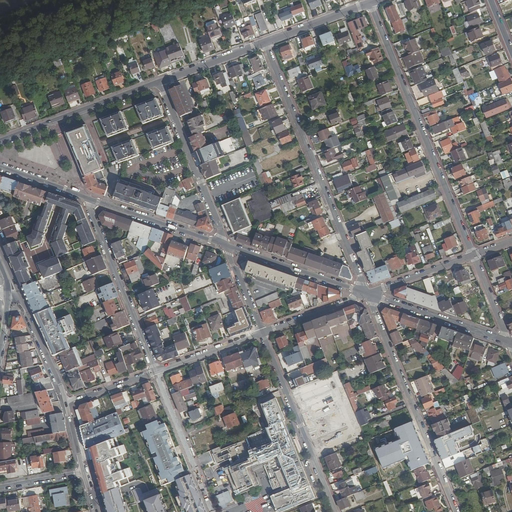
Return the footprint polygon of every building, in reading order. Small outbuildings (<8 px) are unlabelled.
[(319,0),(307,0),(311,9),(315,8),(321,5),(319,0)] [(403,4),(406,12),(408,11),(409,12),(420,8),(417,0),(416,0),(412,0),(405,3),(403,4)] [(471,0),(470,0),(467,1),(469,5),(470,5),(473,13),(476,11),(482,9),(481,6),(475,9),(474,8),(479,5),(478,2),(479,1),(478,0),(471,0)] [(293,8),(296,16),(308,11),(304,3),(293,8)] [(402,17),(407,15),(406,12),(403,4),(402,4),(398,5),(402,17)] [(405,30),(401,20),(400,20),(396,11),(388,14),(397,34),(405,30)] [(476,11),(473,13),(472,13),(473,15),(467,18),(471,27),(481,23),(476,11)] [(262,14),(261,13),(255,15),(261,31),(268,29),(265,22),(262,14)] [(226,28),(236,24),(232,14),(222,18),(226,28)] [(355,22),(348,24),(355,44),(362,41),(358,31),(358,30),(368,27),(364,18),(355,22)] [(246,29),(242,30),(243,33),(242,33),(244,38),(253,34),(248,20),(244,22),(246,29)] [(217,24),(206,28),(210,37),(211,40),(221,36),(217,24)] [(477,28),(469,32),(473,42),(483,38),(481,33),(479,34),(477,28)] [(348,32),(347,32),(342,34),(339,35),(340,37),(338,38),(340,44),(351,40),(348,32)] [(334,42),(331,33),(320,37),(323,46),(334,42)] [(211,40),(210,37),(199,41),(204,53),(214,49),(211,40)] [(309,50),(308,47),(314,45),(311,37),(302,41),(306,51),(309,50)] [(419,38),(415,39),(420,52),(424,50),(419,38)] [(404,44),(403,46),(404,49),(406,49),(407,49),(409,56),(415,54),(420,52),(415,39),(404,44)] [(113,43),(112,40),(97,46),(98,49),(113,43)] [(481,46),(485,55),(495,51),(491,42),(481,46)] [(177,44),(165,48),(167,53),(170,63),(184,58),(177,44)] [(290,45),(282,48),(281,51),(283,58),(292,54),(290,51),(292,50),(290,45)] [(98,49),(97,46),(82,51),(83,54),(98,49)] [(377,48),(366,53),(368,57),(371,56),(374,64),(382,61),(377,48)] [(444,58),(452,55),(449,48),(441,51),(444,58)] [(340,56),(342,62),(360,55),(357,49),(340,56)] [(425,63),(420,52),(415,54),(416,57),(417,57),(420,65),(425,63)] [(161,68),(171,64),(170,63),(167,53),(155,57),(158,66),(160,65),(161,68)] [(416,57),(415,54),(409,56),(406,58),(410,69),(414,67),(415,68),(417,67),(417,66),(420,65),(417,57),(416,57)] [(308,60),(312,70),(316,68),(317,72),(328,68),(323,55),(308,60)] [(493,68),(502,64),(498,55),(490,58),(490,60),(493,68)] [(256,74),(260,72),(264,71),(258,57),(251,60),(256,74)] [(62,65),(60,59),(53,62),(55,69),(59,67),(58,66),(62,65)] [(146,69),(155,66),(152,59),(143,62),(146,69)] [(132,74),(140,71),(137,63),(129,66),(132,74)] [(242,75),(246,74),(242,64),(229,69),(232,78),(242,75)] [(344,68),(348,78),(356,75),(353,67),(352,65),(344,68)] [(353,67),(356,75),(362,72),(359,65),(353,67)] [(379,78),(374,67),(367,70),(371,81),(379,78)] [(416,86),(434,79),(432,76),(427,78),(422,67),(410,72),(415,84),(416,86)] [(499,84),(511,79),(509,74),(508,75),(504,67),(495,71),(499,82),(498,82),(499,84)] [(292,79),(299,76),(296,69),(288,72),(292,79)] [(120,72),(111,75),(115,85),(124,82),(120,72)] [(256,74),(251,76),(252,79),(253,79),(257,88),(265,84),(260,72),(256,74)] [(224,77),(223,73),(214,76),(218,85),(221,84),(229,81),(227,76),(224,77)] [(105,78),(103,75),(95,78),(97,81),(96,82),(100,92),(109,88),(105,78)] [(312,89),(308,77),(298,81),(303,93),(312,89)] [(206,80),(192,85),(195,93),(209,88),(206,80)] [(504,96),(511,92),(511,82),(511,80),(499,85),(504,96)] [(384,96),(393,92),(389,81),(382,83),(385,92),(383,93),(384,96)] [(421,86),(425,97),(438,91),(434,81),(421,86)] [(90,82),(82,85),(81,85),(86,97),(95,94),(90,82)] [(67,90),(64,91),(68,102),(79,98),(75,87),(67,90)] [(60,91),(48,96),(52,106),(52,107),(64,103),(60,91)] [(265,91),(256,94),(260,106),(270,102),(265,91)] [(174,96),(182,116),(193,111),(185,92),(174,96)] [(444,99),(441,92),(430,96),(433,103),(444,99)] [(326,105),(321,93),(309,98),(314,110),(326,105)] [(137,105),(144,123),(164,116),(156,97),(137,105)] [(448,97),(444,99),(433,103),(432,104),(434,108),(448,103),(448,102),(449,99),(448,97)] [(382,112),(392,108),(388,98),(378,103),(382,112)] [(506,100),(482,110),(486,119),(509,109),(506,100)] [(38,115),(34,105),(20,110),(24,119),(24,121),(38,115)] [(143,124),(144,123),(137,105),(136,105),(143,124)] [(272,105),(260,110),(265,121),(277,116),(272,105)] [(12,108),(1,112),(5,122),(15,118),(12,108)] [(342,122),(339,113),(338,114),(336,110),(328,113),(333,126),(342,122)] [(120,112),(127,130),(129,129),(121,111),(120,112)] [(108,138),(127,130),(120,112),(101,119),(108,138)] [(423,116),(425,119),(427,118),(431,127),(441,123),(436,112),(431,114),(431,112),(423,116)] [(384,117),(388,126),(397,122),(394,113),(393,113),(384,117)] [(188,121),(192,132),(204,127),(205,127),(204,123),(205,123),(202,116),(188,121)] [(235,120),(241,134),(248,131),(242,117),(235,120)] [(451,129),(454,135),(466,130),(464,124),(461,125),(458,118),(432,128),(435,135),(451,129)] [(277,135),(281,133),(281,132),(286,130),(281,120),(273,123),(277,135)] [(360,127),(362,132),(367,130),(364,120),(358,123),(360,127)] [(102,171),(105,170),(86,124),(66,133),(84,178),(102,171)] [(148,133),(149,134),(168,126),(168,125),(148,133)] [(148,135),(154,150),(174,142),(168,126),(149,134),(148,135)] [(194,137),(202,133),(206,132),(204,127),(192,132),(194,137)] [(358,138),(364,136),(362,132),(360,127),(355,129),(358,138)] [(388,133),(392,142),(395,140),(398,139),(398,138),(408,134),(405,127),(388,133)] [(320,140),(321,143),(325,142),(332,139),(328,129),(319,133),(320,138),(321,139),(320,140)] [(288,131),(278,135),(283,145),(292,141),(288,131)] [(191,143),(204,137),(202,133),(194,137),(189,139),(191,143)] [(195,147),(197,152),(206,148),(208,147),(206,141),(207,141),(205,137),(204,137),(191,143),(193,147),(194,146),(195,147)] [(329,151),(333,149),(341,146),(337,137),(332,139),(325,142),(329,151)] [(486,138),(492,152),(496,150),(493,144),(492,145),(489,137),(486,138)] [(406,152),(414,149),(410,139),(402,142),(406,152)] [(441,143),(446,155),(455,152),(459,150),(457,144),(452,146),(449,139),(441,143)] [(122,162),(137,156),(131,141),(131,140),(112,148),(119,164),(122,162)] [(131,141),(137,156),(139,155),(133,141),(131,141)] [(219,155),(215,144),(208,147),(206,148),(207,151),(209,151),(212,158),(219,155)] [(470,158),(466,147),(459,150),(455,152),(459,162),(470,158)] [(329,151),(324,152),(329,163),(344,157),(342,153),(336,155),(333,149),(329,151)] [(420,160),(416,150),(410,152),(414,162),(420,160)] [(372,166),(375,164),(369,151),(366,152),(372,166)] [(258,159),(252,162),(258,176),(264,173),(258,159)] [(345,172),(359,167),(356,159),(344,163),(345,164),(342,165),(345,172)] [(215,172),(220,170),(216,160),(208,163),(203,166),(205,170),(203,171),(205,176),(207,175),(212,173),(211,172),(213,171),(215,172)] [(446,171),(456,166),(455,162),(444,167),(446,171)] [(387,192),(387,193),(399,188),(397,183),(416,175),(417,178),(426,175),(421,163),(394,175),(393,173),(387,176),(381,178),(385,189),(387,192)] [(456,179),(466,175),(462,165),(452,169),(456,179)] [(208,180),(222,174),(220,170),(215,172),(212,173),(207,175),(208,180)] [(508,170),(501,172),(504,179),(511,176),(508,170)] [(91,192),(105,197),(109,187),(102,171),(84,178),(89,190),(91,192)] [(266,173),(258,176),(261,181),(264,180),(266,185),(270,184),(266,173)] [(303,179),(301,174),(290,178),(295,189),(304,186),(302,181),(301,179),(303,179)] [(473,184),(470,177),(460,181),(461,184),(463,188),(473,184)] [(0,186),(0,191),(14,197),(19,183),(3,178),(0,186)] [(188,179),(183,181),(187,191),(193,189),(188,179)] [(345,192),(339,179),(335,181),(340,194),(345,192)] [(157,214),(164,197),(119,182),(113,200),(157,214)] [(27,202),(32,188),(19,183),(14,197),(18,198),(17,199),(27,202)] [(371,184),(376,196),(381,194),(377,184),(375,184),(374,183),(371,184)] [(474,184),(473,184),(463,188),(462,188),(463,193),(464,192),(466,195),(477,191),(474,184)] [(362,194),(359,187),(349,192),(351,198),(354,197),(357,204),(368,200),(365,193),(362,194)] [(169,188),(167,188),(164,197),(157,214),(166,217),(174,196),(175,192),(174,191),(169,189),(169,188)] [(41,203),(46,205),(49,193),(36,189),(31,203),(40,207),(41,203)] [(270,203),(264,189),(252,194),(254,200),(248,203),(257,224),(260,223),(275,217),(274,213),(274,212),(270,203)] [(438,198),(434,189),(392,206),(396,215),(438,198)] [(482,206),(490,203),(486,194),(487,193),(486,189),(477,192),(482,206)] [(32,236),(27,237),(32,249),(42,244),(45,235),(43,235),(45,230),(47,224),(53,206),(56,207),(59,197),(49,193),(46,205),(41,218),(38,217),(32,236)] [(293,201),(294,204),(295,205),(296,204),(298,207),(306,204),(304,199),(301,200),(298,193),(292,196),(294,201),(293,201)] [(396,215),(392,206),(391,202),(387,193),(375,198),(383,219),(375,223),(377,228),(386,225),(385,224),(397,218),(397,216),(396,215)] [(279,210),(274,212),(274,213),(275,217),(280,215),(283,214),(296,208),(295,205),(294,204),(293,205),(292,201),(293,201),(290,194),(285,196),(287,200),(276,204),(279,210)] [(176,197),(174,196),(166,217),(174,220),(177,211),(178,208),(173,206),(176,197)] [(285,196),(270,203),(274,212),(279,210),(276,204),(287,200),(285,196)] [(64,198),(60,208),(62,209),(57,225),(53,238),(54,239),(53,243),(52,244),(63,240),(68,229),(69,227),(67,226),(66,226),(66,225),(68,221),(70,214),(76,216),(76,217),(80,226),(77,227),(80,235),(83,241),(74,245),(72,246),(74,251),(77,250),(96,242),(92,231),(85,214),(82,206),(79,204),(64,198)] [(240,199),(224,205),(235,233),(238,232),(251,226),(240,199)] [(322,213),(317,200),(309,203),(313,213),(315,212),(316,215),(322,213)] [(214,229),(202,203),(195,206),(201,218),(197,228),(210,232),(214,229)] [(437,205),(425,210),(429,220),(442,215),(440,209),(439,209),(437,205)] [(482,206),(475,209),(477,212),(469,215),(473,225),(477,223),(475,219),(480,217),(478,211),(483,209),(482,206)] [(197,228),(201,218),(193,216),(192,214),(187,212),(185,213),(177,211),(174,220),(197,228)] [(114,226),(130,231),(133,222),(104,212),(99,217),(103,225),(113,229),(114,226)] [(0,220),(0,223),(3,230),(4,230),(8,228),(14,226),(10,217),(0,220)] [(326,227),(322,218),(311,222),(309,223),(310,228),(314,226),(316,232),(318,231),(321,239),(330,235),(327,227),(326,227)] [(134,241),(138,242),(143,226),(133,222),(130,231),(128,239),(131,242),(133,238),(134,238),(134,241)] [(353,233),(350,234),(352,238),(355,237),(355,236),(362,233),(362,234),(365,233),(360,222),(356,224),(356,225),(350,228),(353,233)] [(502,225),(505,234),(511,232),(511,227),(510,222),(502,225)] [(497,238),(505,234),(502,225),(493,228),(497,238)] [(136,247),(144,254),(149,240),(153,229),(143,226),(138,242),(136,247)] [(234,241),(252,247),(254,241),(246,238),(250,227),(238,232),(235,233),(230,235),(232,238),(233,238),(234,241)] [(9,230),(8,228),(4,230),(9,242),(20,237),(15,228),(9,230)] [(164,233),(153,229),(149,240),(161,243),(161,242),(164,233)] [(485,229),(482,230),(476,233),(479,241),(488,237),(485,229)] [(368,237),(367,232),(365,233),(362,234),(356,236),(360,246),(366,243),(364,238),(368,237)] [(164,233),(161,242),(168,244),(167,249),(169,250),(171,244),(170,244),(173,236),(164,233)] [(254,241),(252,247),(263,251),(267,238),(266,237),(265,240),(262,239),(263,236),(256,234),(254,241)] [(360,246),(363,251),(366,250),(368,249),(373,247),(368,237),(364,238),(366,243),(360,246)] [(445,240),(449,250),(458,246),(454,237),(445,240)] [(269,247),(268,252),(288,259),(288,257),(273,252),(277,239),(272,238),(269,247)] [(292,244),(277,239),(273,252),(288,257),(291,248),(292,244)] [(123,244),(122,241),(111,245),(114,251),(117,253),(119,252),(120,254),(119,255),(118,255),(117,259),(118,262),(127,258),(122,246),(123,244)] [(12,263),(26,257),(25,255),(24,252),(21,253),(17,242),(5,247),(11,261),(12,263)] [(25,242),(21,245),(25,253),(29,251),(25,242)] [(58,258),(69,253),(64,242),(52,246),(57,258),(58,258)] [(167,255),(172,256),(176,243),(172,242),(168,254),(167,255)] [(172,256),(184,261),(187,252),(189,247),(176,243),(172,256)] [(198,256),(200,248),(190,244),(189,247),(187,252),(188,253),(198,256)] [(88,262),(97,258),(93,247),(83,251),(88,262)] [(288,257),(288,259),(321,270),(323,265),(325,260),(291,248),(288,257)] [(164,265),(167,255),(168,254),(163,252),(159,261),(154,256),(155,255),(149,249),(144,254),(162,271),(164,265)] [(388,279),(392,278),(389,272),(386,265),(377,269),(372,259),(374,259),(375,256),(374,255),(371,254),(371,255),(369,256),(366,250),(363,251),(358,253),(370,283),(373,284),(388,279)] [(420,256),(422,261),(435,257),(432,250),(427,251),(429,255),(425,257),(424,254),(420,256)] [(402,255),(401,252),(397,253),(399,257),(385,263),(386,265),(389,272),(405,265),(401,256),(402,255)] [(403,257),(405,264),(408,263),(409,265),(418,262),(415,252),(403,257)] [(187,258),(196,261),(198,256),(188,253),(187,258)] [(217,256),(207,253),(203,264),(213,267),(217,256)] [(106,265),(102,256),(97,258),(88,262),(83,264),(87,273),(91,272),(91,273),(96,271),(95,270),(106,265)] [(14,268),(28,263),(26,257),(12,263),(14,268)] [(139,263),(136,257),(128,261),(124,263),(132,283),(142,279),(140,274),(145,272),(141,262),(139,263)] [(491,271),(505,266),(501,257),(488,262),(491,271)] [(40,265),(45,279),(61,273),(64,272),(58,258),(57,258),(40,265)] [(290,288),(294,289),(295,288),(298,278),(248,261),(241,265),(245,274),(246,273),(254,276),(257,277),(258,277),(287,287),(286,287),(290,288)] [(323,265),(321,270),(351,280),(352,277),(348,268),(331,262),(326,261),(325,265),(323,265)] [(23,288),(34,283),(28,268),(30,267),(28,263),(14,268),(23,288)] [(190,279),(196,277),(199,267),(194,265),(190,279)] [(71,269),(64,272),(61,273),(63,277),(64,277),(68,286),(73,284),(71,278),(75,277),(71,269)] [(455,273),(459,283),(470,279),(469,274),(467,275),(465,270),(455,273)] [(150,277),(150,276),(142,279),(146,289),(159,283),(156,275),(150,277)] [(499,280),(500,284),(506,281),(511,278),(511,276),(511,275),(499,280)] [(203,277),(188,283),(190,286),(184,289),(186,293),(194,290),(206,284),(203,277)] [(227,296),(229,295),(238,291),(233,277),(217,284),(221,294),(226,292),(227,296)] [(257,277),(257,279),(257,280),(286,290),(286,289),(286,287),(287,287),(258,277),(257,277)] [(97,290),(99,289),(95,278),(88,281),(93,292),(97,290)] [(309,282),(298,278),(295,288),(306,292),(309,282)] [(511,283),(511,282),(511,278),(506,281),(507,283),(499,286),(501,289),(508,286),(511,284),(511,283)] [(429,295),(435,293),(429,279),(423,281),(429,295)] [(44,285),(42,280),(34,283),(23,288),(29,302),(51,293),(52,292),(50,287),(46,288),(45,288),(46,290),(40,293),(37,287),(44,285)] [(478,283),(477,280),(459,287),(460,290),(465,301),(474,297),(469,286),(478,283)] [(318,285),(309,282),(306,292),(318,296),(318,285)] [(114,289),(112,284),(99,289),(97,290),(99,295),(100,299),(101,299),(103,304),(104,303),(119,297),(115,288),(114,289)] [(324,298),(324,303),(342,297),(342,293),(321,286),(321,298),(324,298)] [(439,304),(436,297),(436,296),(432,297),(429,296),(414,292),(407,293),(407,286),(395,291),(395,295),(442,311),(439,304)] [(153,289),(137,296),(143,309),(144,308),(156,304),(156,303),(157,303),(157,302),(158,302),(158,301),(158,300),(158,298),(157,298),(153,289)] [(256,301),(259,307),(286,296),(284,290),(256,301)] [(229,295),(233,306),(242,302),(238,291),(229,295)] [(51,293),(29,302),(31,307),(36,304),(36,303),(38,302),(42,310),(46,308),(44,303),(53,299),(52,296),(56,295),(55,292),(52,293),(51,293)] [(299,292),(295,294),(297,298),(287,301),(290,309),(304,304),(301,296),(299,292)] [(119,297),(104,303),(108,312),(115,309),(113,304),(121,301),(119,297)] [(184,313),(191,310),(186,297),(183,298),(186,308),(183,309),(184,313)] [(474,299),(474,297),(465,301),(466,303),(468,308),(473,306),(470,301),(474,299)] [(158,298),(158,300),(158,301),(158,302),(157,302),(157,303),(156,303),(156,304),(144,308),(146,313),(161,307),(158,298)] [(443,303),(439,304),(442,311),(456,316),(449,300),(446,302),(445,300),(442,301),(443,303)] [(463,300),(452,304),(457,315),(461,313),(462,315),(464,314),(464,312),(468,311),(463,300)] [(112,316),(125,311),(121,301),(113,304),(115,309),(108,312),(110,317),(112,316)] [(235,311),(245,307),(242,302),(233,306),(235,311)] [(490,325),(481,303),(473,306),(468,308),(470,314),(473,313),(477,323),(489,327),(490,325)] [(355,312),(358,306),(355,305),(343,309),(346,316),(355,312)] [(367,342),(378,337),(367,310),(358,306),(355,312),(352,320),(359,323),(361,327),(362,326),(367,338),(365,338),(367,342)] [(382,312),(390,331),(397,328),(394,320),(401,322),(401,321),(403,314),(385,308),(382,312)] [(271,309),(270,309),(261,313),(265,322),(268,323),(271,322),(270,319),(274,318),(271,309)] [(346,316),(343,309),(336,312),(340,323),(341,325),(343,324),(345,323),(344,322),(348,321),(346,316)] [(121,318),(127,316),(125,311),(112,316),(115,323),(122,320),(121,318)] [(340,323),(336,312),(332,313),(330,314),(333,315),(336,325),(340,323)] [(148,327),(159,322),(156,314),(149,317),(150,319),(145,321),(148,327)] [(330,327),(336,325),(333,315),(330,314),(326,316),(330,327)] [(407,325),(417,329),(420,320),(403,314),(401,321),(406,323),(408,324),(407,325)] [(209,318),(213,330),(224,326),(220,315),(209,318)] [(245,327),(241,315),(235,317),(236,321),(232,323),(235,331),(245,327)] [(114,332),(131,325),(127,316),(121,318),(122,320),(115,323),(116,325),(112,327),(114,332)] [(312,321),(317,336),(322,349),(336,343),(335,341),(331,329),(330,327),(326,316),(312,321)] [(23,320),(15,320),(13,332),(21,333),(24,332),(25,335),(29,334),(23,320)] [(417,329),(415,333),(416,333),(414,338),(428,343),(429,338),(430,338),(431,337),(427,336),(428,334),(429,335),(430,333),(433,334),(436,325),(420,320),(417,329)] [(304,361),(311,359),(308,349),(306,349),(305,346),(304,347),(303,341),(317,336),(312,321),(303,324),(307,333),(301,335),(300,334),(296,335),(299,343),(298,343),(299,346),(304,361)] [(207,323),(193,329),(198,342),(212,336),(207,323)] [(449,349),(452,350),(453,348),(456,339),(458,333),(442,327),(439,337),(452,342),(449,349)] [(391,334),(396,346),(403,343),(399,331),(391,334)] [(109,349),(122,343),(118,333),(105,338),(109,349)] [(174,338),(178,350),(189,346),(185,334),(174,338)] [(30,336),(15,338),(19,357),(21,356),(23,368),(34,367),(43,365),(30,336)] [(277,340),(281,349),(289,346),(285,337),(277,340)] [(421,354),(423,353),(427,352),(413,338),(411,340),(415,350),(416,349),(418,348),(421,354)] [(456,339),(453,348),(469,353),(472,344),(456,339)] [(138,348),(135,341),(129,343),(130,344),(121,347),(123,352),(128,350),(128,349),(131,347),(130,346),(131,345),(133,350),(138,348)] [(163,354),(173,351),(172,347),(175,346),(173,342),(161,347),(163,354)] [(469,354),(483,359),(486,349),(472,344),(469,353),(469,354)] [(299,346),(294,348),(296,354),(286,358),(289,367),(297,364),(297,363),(304,361),(299,346)] [(61,353),(68,372),(78,368),(79,367),(82,366),(74,348),(61,353)] [(245,366),(246,371),(262,365),(257,351),(256,352),(253,350),(252,348),(240,353),(245,366)] [(496,363),(499,353),(500,352),(491,349),(491,350),(488,360),(487,360),(496,363)] [(128,371),(129,374),(133,373),(129,365),(132,364),(140,361),(138,358),(143,356),(140,350),(123,356),(128,371)] [(119,374),(128,371),(123,356),(121,352),(117,354),(118,358),(114,360),(115,361),(106,364),(110,375),(118,372),(119,374)] [(435,368),(437,372),(444,369),(443,367),(443,366),(437,360),(436,361),(434,357),(432,356),(427,352),(423,353),(425,357),(428,356),(431,359),(430,359),(432,363),(432,362),(434,366),(434,369),(435,368)] [(226,368),(227,372),(245,366),(240,353),(223,359),(224,361),(227,367),(227,368),(226,368)] [(365,360),(371,374),(385,368),(383,363),(379,354),(365,360)] [(301,369),(290,373),(292,377),(302,372),(303,373),(307,372),(308,374),(316,371),(315,370),(327,365),(325,359),(306,366),(306,367),(301,369)] [(95,372),(101,369),(99,365),(97,360),(94,361),(82,366),(79,367),(78,368),(79,371),(90,366),(91,369),(94,368),(95,372)] [(220,362),(220,361),(210,365),(211,370),(210,370),(212,376),(224,371),(223,369),(227,367),(224,361),(220,362)] [(509,373),(505,363),(492,368),(493,370),(496,369),(497,373),(495,374),(496,378),(509,373)] [(35,373),(34,367),(23,368),(23,372),(22,373),(22,375),(31,374),(35,373)] [(201,384),(208,381),(202,367),(189,372),(194,385),(200,382),(201,384)] [(75,389),(85,385),(83,381),(80,373),(79,371),(78,368),(68,372),(75,389)] [(35,373),(31,374),(37,388),(46,387),(52,386),(49,380),(46,381),(42,370),(35,373)] [(83,372),(86,380),(87,383),(94,381),(93,376),(92,376),(89,370),(83,372)] [(459,382),(460,381),(462,375),(460,374),(459,376),(452,370),(450,373),(454,377),(459,382)] [(340,387),(344,385),(338,371),(334,372),(340,387)] [(175,388),(170,390),(172,394),(188,389),(194,387),(192,380),(185,382),(183,382),(180,374),(171,377),(175,388)] [(416,381),(422,397),(434,392),(427,376),(416,381)] [(511,376),(500,381),(501,385),(511,382),(511,385),(498,391),(501,397),(511,392),(511,376)] [(9,380),(6,380),(4,387),(15,388),(16,386),(14,386),(15,378),(12,378),(12,379),(9,379),(9,380)] [(464,380),(469,392),(472,390),(467,378),(464,380)] [(263,380),(257,383),(260,390),(270,386),(267,379),(263,381),(263,380)] [(149,403),(157,400),(150,383),(143,386),(143,388),(147,397),(149,403)] [(217,392),(225,389),(223,383),(210,388),(212,394),(217,392)] [(344,385),(350,398),(354,397),(371,390),(369,385),(357,390),(357,392),(353,394),(349,383),(344,385)] [(379,399),(381,398),(389,395),(390,394),(391,393),(390,391),(389,391),(387,391),(386,389),(385,384),(381,386),(372,389),(374,393),(376,393),(379,399)] [(55,392),(52,386),(46,387),(37,388),(36,389),(38,395),(40,395),(55,392)] [(309,386),(298,390),(302,399),(313,395),(309,386)] [(135,402),(147,397),(143,388),(132,392),(135,402)] [(190,395),(188,389),(172,394),(175,400),(183,397),(190,395)] [(55,392),(40,395),(45,419),(51,418),(64,416),(58,399),(55,392)] [(127,392),(111,397),(115,407),(128,402),(129,403),(131,402),(127,392)] [(475,408),(469,394),(466,395),(469,403),(467,403),(469,407),(471,406),(472,409),(475,408)] [(34,403),(33,396),(26,397),(24,398),(22,398),(6,401),(7,407),(34,403)] [(180,414),(188,410),(183,397),(175,400),(180,414)] [(350,398),(355,412),(359,411),(354,397),(350,398)] [(422,400),(426,411),(428,411),(439,406),(438,403),(434,405),(431,397),(422,400)] [(284,421),(286,421),(277,398),(262,404),(271,427),(284,421)] [(396,408),(395,404),(398,402),(396,398),(386,402),(390,410),(391,413),(397,411),(396,408)] [(81,425),(81,427),(106,417),(105,415),(99,417),(100,418),(95,420),(92,414),(98,412),(96,408),(101,406),(98,399),(81,405),(80,409),(85,423),(81,425)] [(448,406),(447,403),(439,406),(428,411),(429,413),(430,412),(435,424),(445,420),(441,409),(448,406)] [(215,408),(217,414),(225,411),(222,405),(215,408)] [(257,405),(255,405),(252,407),(261,430),(266,428),(257,405)] [(140,410),(144,418),(145,423),(157,418),(152,406),(140,410)] [(477,411),(475,408),(472,409),(468,411),(474,424),(481,421),(477,411)] [(189,413),(193,421),(199,419),(198,418),(202,416),(199,409),(189,413)] [(355,412),(361,426),(369,423),(368,420),(372,419),(368,410),(364,412),(363,409),(359,411),(355,412)] [(92,448),(103,494),(104,494),(120,487),(130,484),(127,478),(129,478),(126,470),(120,472),(117,463),(124,460),(122,455),(124,454),(121,446),(119,447),(115,438),(126,434),(119,416),(117,413),(106,417),(81,427),(87,450),(92,448)] [(39,420),(38,414),(24,416),(23,416),(24,423),(26,423),(39,420)] [(224,418),(229,429),(240,425),(235,414),(224,418)] [(15,415),(7,416),(8,420),(6,421),(7,426),(16,425),(15,415)] [(64,416),(51,418),(57,436),(70,434),(64,416)] [(385,419),(378,422),(380,427),(387,424),(385,419)] [(448,419),(445,420),(435,424),(433,425),(439,439),(451,434),(453,433),(450,425),(451,425),(448,419)] [(160,425),(158,421),(146,426),(148,430),(143,432),(146,440),(147,439),(150,447),(149,447),(152,454),(157,453),(158,457),(154,459),(157,466),(161,473),(159,474),(162,480),(159,481),(162,487),(176,481),(182,479),(180,474),(185,472),(165,423),(160,425)] [(271,427),(266,428),(261,430),(244,438),(245,441),(247,446),(249,452),(255,465),(256,466),(269,461),(270,463),(274,472),(276,472),(276,473),(278,478),(303,467),(284,421),(271,427)] [(484,430),(481,421),(474,424),(472,425),(475,433),(480,431),(484,430)] [(414,437),(408,423),(396,429),(401,442),(406,440),(414,437)] [(196,431),(194,426),(186,429),(188,434),(196,431)] [(317,432),(321,443),(322,442),(330,439),(328,434),(327,435),(324,429),(317,432)] [(7,435),(4,435),(3,446),(11,444),(13,444),(13,441),(12,441),(12,431),(7,431),(7,435)] [(45,438),(44,432),(27,435),(28,441),(45,438)] [(485,440),(486,440),(488,439),(486,435),(486,434),(483,435),(484,437),(481,438),(479,433),(474,435),(477,442),(474,443),(476,447),(483,444),(482,441),(485,440)] [(71,439),(70,434),(57,436),(45,438),(28,441),(23,442),(24,446),(36,444),(43,442),(43,444),(48,443),(56,442),(56,443),(56,444),(63,443),(63,440),(71,439)] [(454,442),(451,434),(439,439),(444,452),(455,447),(459,445),(460,446),(464,442),(462,438),(454,442)] [(245,441),(244,438),(236,441),(220,447),(222,450),(245,441)] [(408,445),(406,440),(401,442),(388,448),(394,462),(404,457),(405,457),(402,448),(404,447),(408,445)] [(476,456),(492,449),(490,444),(488,445),(486,440),(485,440),(482,441),(483,444),(476,447),(477,449),(475,450),(474,450),(476,456)] [(222,450),(220,447),(213,450),(214,453),(218,462),(218,464),(219,464),(230,459),(234,458),(242,455),(247,452),(249,452),(247,446),(245,441),(222,450)] [(3,446),(0,446),(0,461),(3,461),(3,462),(11,462),(11,460),(11,451),(11,444),(3,446)] [(249,467),(255,465),(249,452),(247,452),(242,455),(234,458),(235,462),(220,469),(224,478),(238,472),(249,467)] [(422,463),(417,452),(408,456),(405,457),(404,457),(409,468),(422,463)] [(62,454),(55,455),(57,466),(67,464),(66,458),(67,458),(66,453),(62,454)] [(331,471),(342,467),(336,453),(325,457),(331,471)] [(467,459),(469,459),(468,455),(457,459),(458,463),(467,459)] [(39,460),(39,458),(27,460),(28,468),(33,467),(34,471),(40,470),(40,471),(45,470),(43,459),(39,460)] [(458,463),(456,464),(462,478),(473,473),(467,459),(458,463)] [(19,474),(17,462),(11,463),(0,465),(0,475),(0,477),(19,474)] [(250,471),(256,468),(256,466),(255,465),(249,467),(238,472),(224,478),(229,491),(244,485),(254,480),(250,471)] [(309,481),(303,467),(278,478),(281,486),(283,491),(291,488),(309,481)] [(384,478),(380,467),(378,468),(381,476),(384,482),(386,481),(385,478),(384,478)] [(384,469),(388,478),(394,475),(390,467),(384,469)] [(415,471),(420,484),(432,479),(430,474),(428,475),(427,472),(425,467),(415,471)] [(333,472),(335,477),(337,476),(338,479),(343,477),(342,474),(343,473),(341,469),(333,472)] [(490,473),(493,482),(494,487),(501,484),(500,481),(499,478),(505,476),(502,469),(490,473)] [(471,476),(472,479),(476,489),(483,486),(480,480),(481,480),(479,476),(478,477),(476,473),(471,476)] [(188,511),(189,511),(206,511),(192,475),(182,479),(176,481),(180,490),(179,491),(181,496),(177,498),(180,506),(182,506),(184,510),(186,509),(187,511),(188,511)] [(281,486),(278,478),(276,478),(271,481),(274,489),(281,486)] [(347,485),(344,479),(340,481),(342,487),(340,488),(341,493),(342,492),(344,498),(347,497),(354,494),(356,493),(354,487),(349,489),(347,485)] [(259,491),(254,480),(244,485),(229,491),(233,502),(239,500),(238,497),(244,495),(245,497),(257,493),(259,492),(258,491),(259,491)] [(281,511),(316,498),(309,481),(291,488),(283,491),(271,496),(277,511),(281,511)] [(389,496),(392,495),(387,481),(386,481),(384,482),(389,496)] [(430,496),(432,496),(430,490),(432,489),(430,484),(419,488),(424,499),(425,499),(430,496)] [(127,511),(120,487),(104,494),(106,499),(105,499),(108,511),(127,511)] [(67,489),(50,492),(52,499),(55,498),(57,510),(68,508),(66,500),(65,496),(69,495),(67,489)] [(160,494),(157,489),(143,494),(141,491),(137,489),(133,490),(138,503),(144,501),(160,494)] [(365,497),(363,491),(356,493),(354,494),(357,501),(365,497)] [(496,503),(492,491),(482,494),(485,505),(491,503),(492,505),(496,503)] [(167,511),(160,494),(144,501),(148,511),(167,511)] [(430,496),(425,499),(429,509),(435,507),(436,511),(439,511),(443,511),(441,506),(438,498),(432,501),(430,496)] [(31,498),(26,499),(27,510),(30,510),(30,511),(41,511),(41,509),(42,508),(41,504),(40,504),(39,497),(31,499),(31,498)] [(344,498),(337,501),(341,510),(345,508),(346,509),(348,509),(347,507),(351,506),(347,497),(344,498)] [(7,504),(7,500),(0,501),(0,511),(8,510),(7,504)] [(21,511),(20,500),(15,501),(15,502),(7,504),(8,510),(8,511),(21,511)] [(270,502),(249,511),(258,511),(272,507),(270,502)] [(306,505),(300,508),(302,511),(315,511),(312,503),(306,505)]
